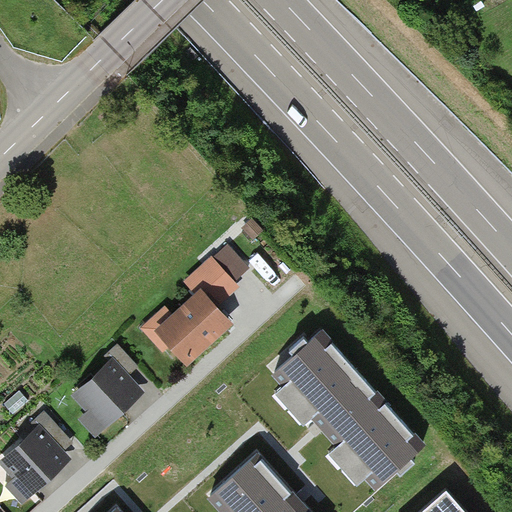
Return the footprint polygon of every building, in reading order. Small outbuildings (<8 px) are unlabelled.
[(238,230),(251,245),(262,236),(248,221),(238,230)] [(228,247),(214,260),(210,256),(183,283),(187,287),(141,332),(162,354),(167,349),(184,368),(228,326),(210,308),(234,284),(232,282),(248,267),(228,247)] [(425,445),(321,331),(274,374),(285,387),(276,395),(304,426),(311,420),(336,447),(330,452),(358,483),(365,477),(376,489),(425,445)] [(118,345),(106,356),(111,362),(71,398),(85,413),(77,420),(95,440),(145,395),(130,377),(140,368),(118,345)] [(45,411),(33,422),(38,428),(0,461),(0,466),(12,479),(4,486),(22,506),(73,461),(66,453),(75,444),(45,411)] [(310,511),(259,453),(207,498),(219,511),(310,511)] [(462,511),(448,496),(430,511),(462,511)]
